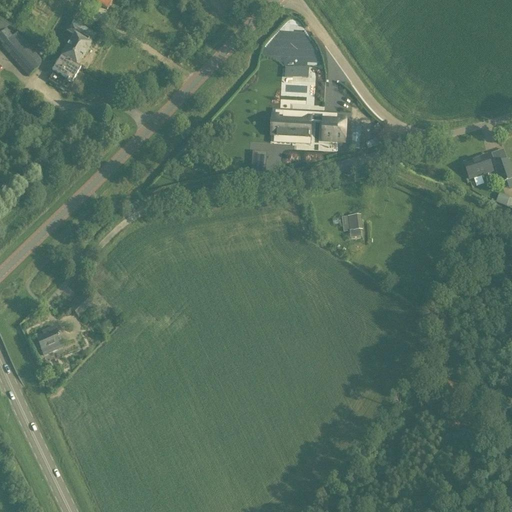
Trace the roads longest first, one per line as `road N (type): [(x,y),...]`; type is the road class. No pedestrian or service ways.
road 1 (unclassified): [(44,307),(138,213),(372,156),(393,145),(400,126)]
road 2 (tertiary): [(0,274),(275,0)]
road 3 (unclassified): [(400,126),(379,111),(293,0)]
road 4 (primary): [(69,511),(0,364)]
road 5 (track): [(372,156),(511,222)]
